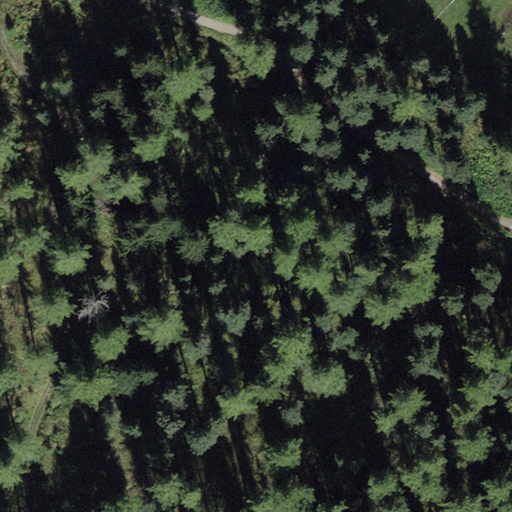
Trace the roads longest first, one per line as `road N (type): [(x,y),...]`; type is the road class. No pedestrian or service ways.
road 1 (track): [(0,26),(62,121),(53,229),(59,343),(18,511)]
road 2 (track): [(161,0),(211,20),(511,219)]
